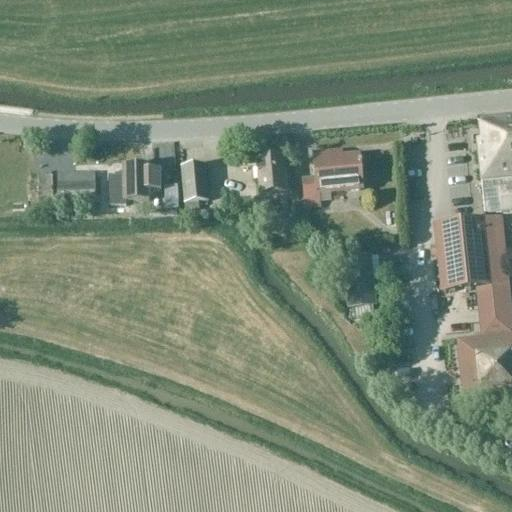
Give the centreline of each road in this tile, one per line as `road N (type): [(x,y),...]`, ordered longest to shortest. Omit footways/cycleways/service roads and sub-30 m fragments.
road 1 (tertiary): [(0,122),(177,130),(511,101)]
road 2 (unknown): [(434,109),(421,379)]
